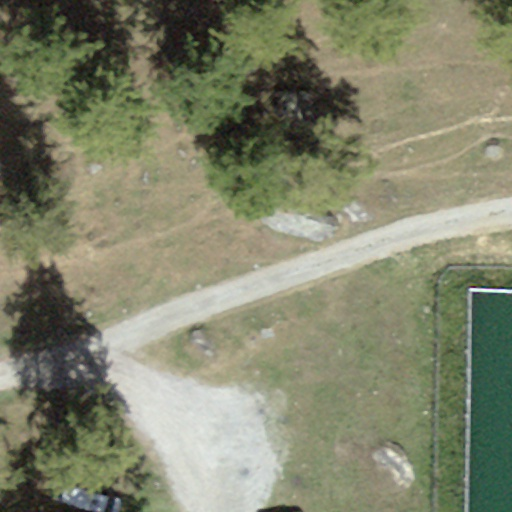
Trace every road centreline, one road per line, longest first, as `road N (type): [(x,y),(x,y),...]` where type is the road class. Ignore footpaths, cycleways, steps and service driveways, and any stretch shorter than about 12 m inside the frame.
road 1 (track): [(0,369),(421,228),(511,210)]
road 2 (track): [(76,344),(147,381),(212,511)]
